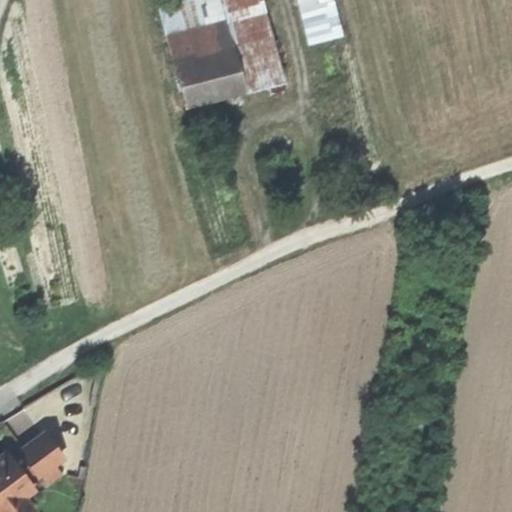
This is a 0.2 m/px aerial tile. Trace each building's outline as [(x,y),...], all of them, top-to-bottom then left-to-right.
[(186,106),(282,81),(260,0),(197,0),(161,10),(186,106)] [(327,0),(296,0),(307,44),(337,37),(327,0)] [(37,475),(39,474),(54,464),(62,457),(44,433),(20,451),(23,456),(32,468),(37,475)] [(28,511),(32,509),(22,497),(32,489),(22,475),(13,463),(6,453),(0,457),(0,511),(28,511)] [(22,475),(32,468),(23,456),(13,463),(22,475)] [(54,464),(39,474),(48,485),(62,475),(54,464)]
